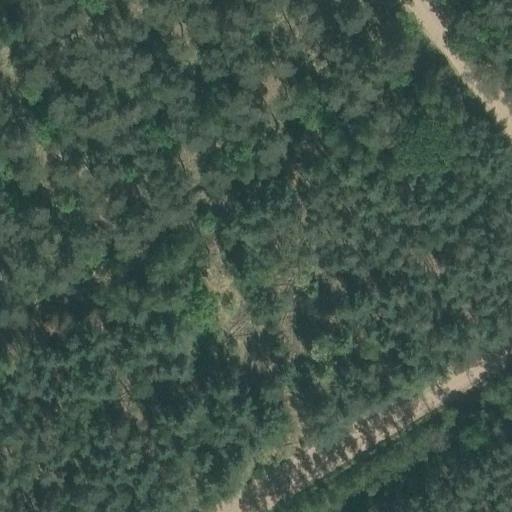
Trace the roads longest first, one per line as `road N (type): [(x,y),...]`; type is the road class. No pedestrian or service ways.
road 1 (track): [(232,511),(511,333)]
road 2 (track): [(511,136),(410,0)]
